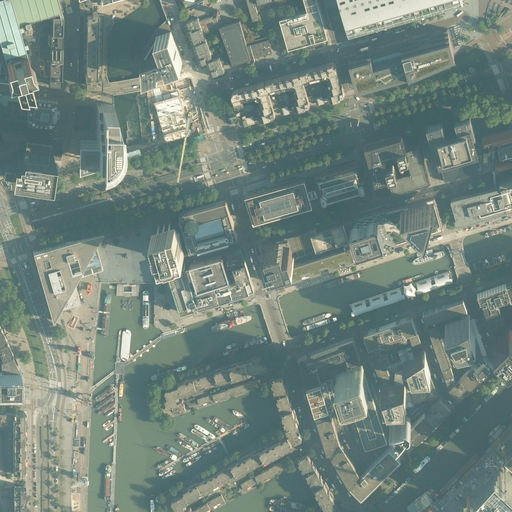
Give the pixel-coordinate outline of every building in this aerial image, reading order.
[(12,3),(11,0),(0,0),(0,81),(13,83),(15,83),(12,73),(5,75),(6,66),(4,59),(26,52),(25,48),(29,46),(27,39),(23,40),(21,34),(21,32),(12,3)] [(11,0),(12,3),(21,32),(31,33),(31,27),(29,20),(47,15),(63,15),(58,0),(11,0)] [(260,9),(257,0),(246,0),(248,5),(247,6),(247,7),(249,13),(250,12),(253,20),(262,18),(260,9)] [(274,0),(257,0),(260,9),(276,4),(274,0)] [(328,37),(317,0),(304,0),(305,2),(307,10),(279,18),(288,48),(328,37)] [(339,0),(340,3),(343,12),(345,20),(346,24),(348,29),(350,36),(358,33),(365,31),(373,29),(388,25),(393,23),(402,21),(403,20),(411,18),(433,12),(441,10),(448,7),(464,3),(463,0),(339,0)] [(92,14),(92,12),(92,8),(92,6),(87,6),(79,6),(79,14),(92,14)] [(511,9),(510,9),(501,20),(511,12),(511,9)] [(102,72),(102,43),(103,14),(97,14),(97,12),(92,12),(92,14),(79,14),(79,28),(79,29),(78,79),(78,81),(86,81),(85,85),(101,86),(101,76),(100,76),(100,72),(102,72)] [(215,15),(199,21),(203,32),(204,34),(220,29),(219,27),(222,26),(222,24),(218,14),(215,15)] [(29,20),(31,27),(36,27),(36,33),(39,33),(44,33),(62,34),(63,15),(47,15),(29,20)] [(203,32),(199,21),(198,17),(185,22),(186,27),(188,27),(189,29),(189,31),(188,31),(190,36),(203,32)] [(254,62),(254,61),(255,61),(254,58),(272,53),(262,18),(253,20),(251,21),(241,24),(240,20),(234,22),(234,20),(230,21),(227,23),(227,24),(222,26),(219,27),(220,29),(233,64),(250,59),(250,62),(251,62),(252,62),(254,62)] [(408,74),(455,55),(453,50),(452,47),(449,36),(449,33),(448,31),(447,29),(399,42),(355,55),(356,57),(348,59),(349,62),(350,65),(357,89),(362,88),(365,87),(398,77),(405,75),(408,74)] [(182,63),(171,31),(158,35),(156,36),(157,38),(144,60),(145,76),(182,63)] [(208,45),(204,34),(203,32),(190,36),(191,41),(193,40),(194,44),(193,45),(195,50),(208,45)] [(62,46),(62,34),(44,33),(39,33),(38,46),(62,46)] [(213,59),(208,45),(195,50),(197,57),(198,56),(199,58),(198,59),(200,64),(204,62),(213,59)] [(62,61),(62,47),(62,46),(38,46),(38,58),(44,58),(44,60),(62,61)] [(5,75),(12,73),(15,83),(32,85),(33,84),(33,83),(34,82),(34,81),(34,80),(33,75),(31,67),(34,66),(29,60),(26,52),(4,59),(6,66),(5,75)] [(213,59),(204,62),(206,62),(208,68),(210,68),(210,70),(209,70),(211,76),(224,71),(219,57),(213,59)] [(62,61),(44,60),(44,75),(50,75),(50,77),(62,78),(62,75),(62,63),(62,61)] [(265,79),(266,81),(265,81),(263,80),(234,89),(233,91),(232,91),(231,93),(233,100),(232,100),(231,101),(232,102),(232,103),(233,104),(236,111),(231,113),(230,113),(233,123),(234,123),(237,125),(238,126),(260,119),(272,116),(271,115),(275,114),(282,112),(282,113),(295,110),(306,106),(306,105),(310,104),(317,102),(317,103),(329,100),(341,97),(340,95),(344,93),(336,61),(335,61),(332,60),(300,69),(301,71),(300,71),(298,70),(265,79)] [(35,75),(33,75),(34,80),(34,81),(34,82),(33,83),(49,84),(49,83),(49,82),(50,79),(35,78),(35,75)] [(188,79),(152,89),(167,140),(191,134),(187,122),(194,119),(198,114),(194,99),(193,99),(188,79)] [(0,93),(0,104),(6,105),(7,105),(7,101),(8,100),(16,102),(20,102),(25,103),(25,102),(28,100),(30,101),(31,97),(21,96),(22,96),(20,96),(11,95),(10,95),(1,93),(0,93)] [(31,97),(30,101),(30,103),(29,103),(29,106),(27,116),(28,116),(27,122),(53,126),(53,125),(54,119),(56,108),(57,102),(56,102),(56,101),(57,101),(31,97)] [(116,137),(114,119),(113,119),(112,119),(111,105),(99,104),(98,104),(94,104),(94,114),(93,115),(93,116),(93,117),(94,117),(94,137),(90,137),(74,137),(74,164),(91,159),(97,157),(97,161),(98,161),(99,161),(101,160),(102,159),(103,159),(105,158),(106,157),(107,156),(108,155),(109,154),(110,153),(111,151),(112,150),(113,149),(114,148),(114,146),(115,145),(115,144),(115,142),(116,141),(116,139),(116,138),(116,137)] [(482,152),(482,133),(476,135),(475,133),(472,123),(471,120),(470,116),(470,115),(454,119),(455,121),(456,124),(457,128),(455,128),(454,128),(453,128),(452,129),(449,130),(448,130),(448,129),(448,130),(447,130),(446,130),(446,131),(445,131),(444,128),(443,124),(442,121),(426,125),(432,146),(434,145),(435,148),(437,157),(439,162),(441,169),(443,179),(444,181),(470,174),(478,172),(482,170),(482,152)] [(511,124),(482,133),(482,152),(482,170),(495,168),(511,163),(511,124)] [(367,148),(374,173),(374,174),(376,180),(376,182),(377,182),(379,188),(384,187),(387,197),(411,191),(410,187),(417,185),(418,189),(419,189),(418,185),(424,183),(426,187),(432,186),(431,181),(432,181),(430,173),(429,174),(427,167),(428,167),(427,166),(425,160),(426,159),(421,143),(407,147),(407,145),(405,137),(404,135),(404,133),(366,144),(366,146),(367,148)] [(50,141),(26,137),(24,147),(20,147),(20,151),(16,150),(16,154),(11,153),(10,161),(4,160),(3,160),(2,160),(2,161),(3,161),(2,168),(1,168),(1,169),(2,169),(6,169),(5,173),(9,173),(8,178),(16,179),(17,179),(23,180),(24,180),(32,181),(33,174),(40,174),(40,175),(41,175),(49,176),(50,168),(52,152),(48,151),(50,141)] [(358,162),(315,174),(318,184),(320,192),(323,201),(366,189),(358,162)] [(511,207),(511,176),(498,180),(500,186),(450,198),(457,223),(511,207)] [(452,185),(469,181),(468,176),(450,180),(452,185)] [(305,179),(256,193),(246,196),(254,222),(313,205),(310,195),(307,187),(306,181),(307,181),(306,180),(305,180),(305,179)] [(0,218),(2,217),(5,213),(19,209),(25,207),(29,208),(31,208),(32,212),(45,209),(68,202),(67,198),(66,192),(63,184),(60,185),(59,185),(58,182),(0,199),(0,218)] [(387,197),(384,187),(379,188),(382,199),(387,197)] [(366,191),(360,192),(362,200),(363,200),(364,201),(369,200),(366,191)] [(434,196),(385,209),(396,243),(399,242),(408,240),(410,239),(417,237),(419,236),(422,235),(431,232),(433,231),(443,228),(443,226),(441,221),(441,219),(439,214),(438,211),(437,206),(436,204),(435,199),(434,196)] [(234,224),(231,216),(227,202),(226,200),(185,211),(185,210),(184,211),(184,212),(183,213),(182,214),(181,215),(181,216),(181,217),(181,218),(179,219),(180,220),(181,220),(184,231),(189,250),(238,236),(236,232),(234,224)] [(344,220),(343,220),(349,238),(354,256),(355,256),(355,255),(373,250),(379,248),(395,243),(395,244),(396,243),(385,209),(384,209),(344,220)] [(315,228),(310,229),(316,249),(349,238),(343,220),(340,221),(333,223),(315,228)] [(189,250),(184,231),(179,232),(176,221),(152,228),(155,239),(154,239),(157,248),(158,247),(161,258),(167,256),(167,257),(179,254),(179,253),(185,251),(184,251),(189,250)] [(267,243),(262,245),(270,269),(270,271),(273,279),(273,280),(274,282),(274,283),(355,257),(354,256),(349,238),(316,249),(310,229),(296,233),(279,238),(266,241),(267,243)] [(511,231),(490,238),(491,242),(511,236),(511,231)] [(82,276),(95,272),(105,269),(97,248),(103,237),(105,235),(106,235),(105,233),(34,251),(48,299),(54,320),(54,321),(57,320),(58,318),(62,308),(82,302),(77,285),(74,278),(82,276)] [(245,259),(241,248),(227,252),(222,253),(222,254),(223,253),(226,265),(232,264),(245,259)] [(227,266),(226,265),(223,253),(222,254),(222,253),(191,262),(190,262),(190,263),(185,264),(193,288),(198,286),(198,287),(230,277),(226,266),(227,266)] [(249,273),(245,259),(232,264),(237,277),(249,273)] [(193,288),(185,264),(185,263),(181,264),(181,265),(167,269),(181,312),(185,311),(185,312),(191,310),(195,308),(199,307),(193,288)] [(400,288),(348,306),(351,317),(453,282),(449,271),(413,284),(411,279),(398,283),(400,288)] [(249,273),(237,277),(214,284),(220,301),(246,292),(249,291),(249,290),(254,289),(249,273)] [(505,282),(477,292),(484,312),(490,310),(491,312),(501,308),(511,304),(511,295),(510,297),(505,282)] [(220,301),(214,284),(199,289),(198,287),(198,286),(193,288),(199,307),(204,306),(220,301)] [(102,335),(104,336),(106,335),(108,332),(109,328),(110,312),(111,298),(111,296),(110,294),(109,293),(106,293),(105,294),(104,297),(103,311),(103,312),(101,328),(101,329),(101,331),(102,335)] [(482,354),(471,322),(470,317),(465,319),(463,313),(467,311),(463,298),(423,312),(442,368),(465,360),(482,354)] [(511,304),(501,308),(491,312),(490,310),(484,312),(488,323),(492,333),(494,335),(492,336),(507,351),(509,350),(511,345),(511,304)] [(325,314),(303,321),(302,323),(301,324),(301,325),(303,326),(304,326),(329,318),(330,317),(330,315),(329,314),(328,314),(325,314)] [(212,330),(214,331),(217,331),(220,330),(223,329),(241,324),(247,321),(249,320),(251,319),(252,318),(252,316),(251,315),(249,315),(245,315),(222,322),(215,325),(212,327),(212,328),(212,329),(212,330)] [(411,341),(408,333),(416,330),(411,315),(364,332),(369,347),(377,344),(380,352),(411,341)] [(304,331),(331,322),(333,322),(334,321),(335,320),(335,319),(335,318),(334,317),(333,317),(331,317),(303,327),(302,328),(301,329),(302,330),(302,331),(303,332),(304,331)] [(186,328),(188,332),(207,326),(205,322),(186,328)] [(419,338),(417,333),(416,330),(408,333),(411,341),(412,344),(420,341),(419,338)] [(340,366),(360,359),(353,336),(311,352),(312,353),(307,355),(307,353),(298,357),(307,384),(306,384),(307,385),(326,379),(324,372),(340,366)] [(7,341),(0,343),(0,359),(1,360),(12,355),(13,355),(12,352),(13,351),(12,348),(10,349),(9,346),(11,346),(9,342),(7,343),(7,341)] [(380,352),(377,344),(369,347),(371,355),(372,358),(381,355),(380,352)] [(438,394),(427,367),(423,349),(415,354),(417,357),(415,357),(411,344),(397,349),(400,358),(398,359),(414,402),(438,394)] [(398,359),(395,350),(381,355),(372,358),(375,366),(398,359)] [(487,371),(493,365),(484,355),(482,354),(465,360),(482,376),(481,375),(486,371),(487,371)] [(1,360),(0,359),(0,370),(19,371),(19,370),(16,365),(18,363),(15,358),(13,358),(12,355),(1,360)] [(264,366),(263,362),(261,356),(255,358),(255,357),(254,357),(253,357),(252,357),(252,358),(251,359),(245,361),(248,371),(249,372),(264,367),(264,366)] [(414,402),(398,359),(375,366),(385,393),(386,400),(394,397),(396,396),(400,409),(415,404),(414,402)] [(245,360),(240,362),(239,362),(239,361),(238,361),(237,361),(237,362),(237,363),(235,363),(230,365),(234,376),(248,371),(245,361),(245,360)] [(465,360),(442,368),(445,376),(455,373),(470,388),(482,376),(465,360)] [(345,392),(347,391),(368,384),(367,380),(364,370),(362,365),(362,364),(338,372),(337,372),(344,392),(345,392)] [(230,365),(224,367),(224,366),(223,366),(222,366),(221,366),(221,367),(221,368),(220,368),(214,370),(214,371),(217,381),(234,376),(230,365)] [(19,371),(0,370),(0,388),(20,388),(20,389),(21,389),(21,388),(20,388),(20,384),(21,384),(21,383),(20,383),(20,377),(21,377),(21,376),(20,376),(20,372),(21,372),(21,371),(19,371),(19,370),(19,371)] [(204,374),(196,377),(199,388),(217,382),(217,381),(214,371),(209,372),(208,372),(208,371),(207,371),(206,372),(206,373),(204,374)] [(470,388),(455,373),(445,376),(449,388),(459,398),(470,388)] [(286,391),(285,386),(286,386),(286,385),(286,384),(285,383),(284,383),(282,376),(277,377),(270,379),(271,382),(275,395),(276,395),(286,391)] [(196,377),(193,377),(187,379),(187,378),(186,378),(185,378),(185,379),(185,380),(183,381),(178,382),(181,392),(181,393),(181,394),(199,388),(196,377)] [(259,377),(251,380),(254,387),(259,386),(260,386),(261,385),(262,385),(261,382),(259,377)] [(337,395),(337,393),(331,377),(326,379),(307,385),(315,411),(315,410),(315,411),(340,403),(337,395)] [(251,380),(243,382),(246,390),(247,389),(247,390),(248,389),(249,389),(254,387),(251,380)] [(167,397),(166,397),(166,398),(173,396),(181,393),(181,392),(178,382),(177,382),(178,385),(165,389),(167,397)] [(243,382),(236,385),(238,392),(243,390),(244,391),(245,391),(245,390),(246,390),(243,382)] [(358,434),(360,438),(362,437),(365,448),(376,444),(387,441),(368,384),(347,391),(359,429),(357,429),(358,434)] [(228,387),(228,388),(230,394),(231,394),(232,395),(233,394),(238,392),(236,385),(228,387)] [(97,402),(99,401),(111,392),(114,390),(114,389),(113,387),(112,387),(109,389),(96,398),(95,398),(95,399),(97,401),(97,402)] [(228,388),(220,390),(223,398),(227,396),(228,397),(229,396),(230,395),(231,395),(230,394),(228,388)] [(220,390),(212,393),(215,400),(216,400),(217,400),(218,399),(223,398),(220,390)] [(290,398),(289,398),(289,399),(287,391),(286,391),(276,395),(281,411),(281,410),(292,407),(290,401),(291,401),(291,400),(291,399),(290,399),(290,398)] [(212,393),(205,395),(207,403),(212,401),(213,401),(214,401),(214,400),(215,400),(212,393)] [(96,407),(96,408),(97,409),(98,410),(99,410),(103,407),(112,400),(115,398),(115,397),(113,395),(112,395),(111,395),(97,406),(96,407)] [(197,398),(197,399),(199,405),(200,405),(201,405),(202,405),(202,404),(207,403),(205,395),(197,398)] [(166,398),(166,397),(163,398),(164,403),(165,404),(166,405),(167,405),(167,406),(168,406),(172,404),(174,412),(186,409),(184,403),(184,402),(176,405),(175,403),(173,396),(166,398)] [(450,408),(439,397),(427,401),(432,407),(441,416),(450,408)] [(441,416),(432,407),(427,401),(417,404),(435,422),(441,416)] [(317,418),(342,410),(340,403),(315,411),(317,418)] [(409,448),(432,425),(435,422),(417,404),(414,405),(408,411),(411,417),(410,418),(414,422),(398,437),(409,448)] [(295,414),(292,407),(281,410),(285,424),(297,420),(296,417),(296,416),(297,416),(297,415),(296,414),(295,414)] [(398,437),(414,422),(410,418),(411,417),(410,418),(410,417),(410,416),(409,415),(408,415),(407,414),(406,414),(405,414),(404,414),(403,413),(407,412),(405,408),(391,413),(393,419),(393,420),(396,425),(395,426),(396,431),(397,433),(398,437)] [(357,455),(345,418),(342,410),(317,418),(325,444),(325,443),(329,451),(347,481),(350,484),(350,485),(366,469),(363,466),(357,455)] [(24,420),(24,419),(25,419),(27,418),(27,414),(25,414),(24,412),(24,411),(14,412),(14,419),(14,426),(3,426),(3,428),(14,428),(14,427),(24,427),(24,425),(27,425),(27,420),(25,420),(24,420)] [(14,426),(14,419),(14,412),(1,412),(1,419),(1,430),(3,430),(3,429),(3,428),(3,426),(14,426)] [(302,438),(301,437),(302,436),(301,435),(299,430),(298,426),(297,422),(297,420),(285,424),(287,430),(288,433),(282,436),(281,436),(280,436),(280,437),(280,438),(278,439),(274,441),(280,451),(294,443),(294,442),(296,441),(302,438)] [(24,435),(24,434),(25,434),(27,433),(27,429),(24,429),(24,427),(14,427),(14,428),(3,428),(3,429),(3,430),(3,440),(14,440),(14,442),(24,442),(24,441),(24,440),(27,440),(27,435),(25,435),(24,435)] [(440,439),(415,464),(418,467),(443,442),(440,439)] [(280,451),(274,441),(268,444),(267,443),(266,444),(265,445),(266,446),(264,447),(259,449),(265,459),(265,460),(280,451)] [(24,450),(24,449),(24,448),(25,448),(27,448),(27,443),(25,443),(24,442),(14,442),(14,443),(14,449),(14,455),(14,457),(24,457),(24,456),(25,455),(27,455),(27,450),(25,450),(24,450)] [(361,495),(399,457),(389,447),(366,469),(350,485),(361,495)] [(259,449),(254,452),(254,451),(253,451),(252,451),(251,451),(251,452),(251,453),(250,454),(245,456),(251,466),(265,459),(259,449)] [(313,464),(312,463),(312,462),(313,462),(313,461),(313,460),(312,460),(311,460),(307,453),(297,459),(298,461),(305,473),(314,468),(315,467),(313,464)] [(237,460),(237,461),(235,462),(230,465),(236,475),(251,466),(245,456),(240,459),(239,459),(238,459),(237,459),(237,460)] [(24,465),(24,464),(24,463),(25,463),(27,463),(27,458),(25,458),(24,457),(14,457),(14,458),(3,458),(3,467),(6,467),(6,472),(24,472),(24,471),(25,470),(27,470),(27,465),(25,465),(24,465)] [(283,459),(276,463),(280,470),(284,467),(285,468),(286,467),(286,466),(287,466),(283,459)] [(454,506),(448,511),(479,511),(481,510),(481,509),(482,507),(483,509),(486,506),(487,507),(489,505),(490,506),(492,504),(494,505),(496,503),(497,504),(511,487),(511,476),(500,465),(498,464),(497,463),(496,462),(495,461),(494,460),(473,481),(475,483),(473,486),(474,487),(472,490),(473,491),(471,493),(473,494),(471,496),(472,497),(470,499),(469,498),(465,502),(463,500),(456,508),(454,506)] [(269,467),(273,474),(273,473),(274,473),(275,473),(275,472),(280,470),(276,463),(269,467)] [(223,469),(221,470),(217,472),(214,474),(219,485),(223,483),(236,476),(236,475),(230,465),(225,468),(225,467),(224,467),(223,467),(223,468),(223,469)] [(269,467),(262,471),(266,478),(270,476),(271,476),(272,475),(273,474),(269,467)] [(314,468),(305,473),(305,474),(305,473),(313,487),(323,481),(321,476),(322,475),(322,474),(321,474),(321,473),(320,473),(319,474),(315,467),(314,468)] [(116,471),(115,472),(115,500),(115,501),(116,501),(123,501),(124,501),(124,500),(125,472),(125,471),(124,471),(116,471)] [(262,471),(255,475),(259,482),(260,482),(261,481),(266,478),(262,471)] [(211,476),(206,479),(206,478),(205,478),(204,478),(203,478),(203,479),(203,480),(202,481),(197,483),(202,493),(203,494),(219,485),(214,474),(211,476)] [(255,475),(248,479),(251,486),(256,483),(257,484),(257,483),(258,482),(259,482),(255,475)] [(240,483),(241,484),(244,490),(245,489),(246,490),(247,489),(247,488),(251,486),(248,479),(240,483)] [(323,481),(313,487),(314,487),(321,499),(331,493),(329,490),(330,490),(330,489),(330,488),(329,487),(328,487),(328,488),(327,486),(324,481),(323,481)] [(189,487),(182,491),(188,501),(202,493),(197,483),(192,486),(191,485),(190,485),(189,485),(189,486),(189,487)] [(12,495),(11,486),(4,486),(2,486),(0,486),(0,491),(0,494),(0,495),(3,495),(5,495),(7,495),(12,495)] [(13,486),(11,486),(12,495),(12,500),(14,500),(26,500),(26,499),(26,494),(24,494),(24,492),(26,492),(26,487),(25,487),(25,486),(13,486)] [(171,500),(175,507),(171,509),(172,511),(193,511),(192,510),(192,509),(186,511),(184,511),(180,505),(188,501),(182,491),(183,493),(171,500)] [(336,511),(340,510),(339,509),(339,508),(339,507),(338,507),(333,498),(333,497),(331,493),(321,499),(323,504),(326,508),(320,511),(319,511),(318,511),(336,511)] [(221,494),(214,498),(218,504),(222,502),(223,502),(224,502),(224,501),(225,500),(222,495),(221,494)] [(214,498),(207,502),(210,508),(211,508),(212,508),(213,508),(213,507),(218,504),(214,498)] [(26,500),(14,500),(12,500),(7,500),(7,511),(26,511),(26,508),(24,508),(24,506),(26,506),(26,501),(26,500)] [(79,511),(80,511),(80,502),(71,502),(71,511),(70,511),(79,511)] [(207,502),(199,506),(203,511),(208,510),(209,510),(210,509),(210,508),(207,502)]
